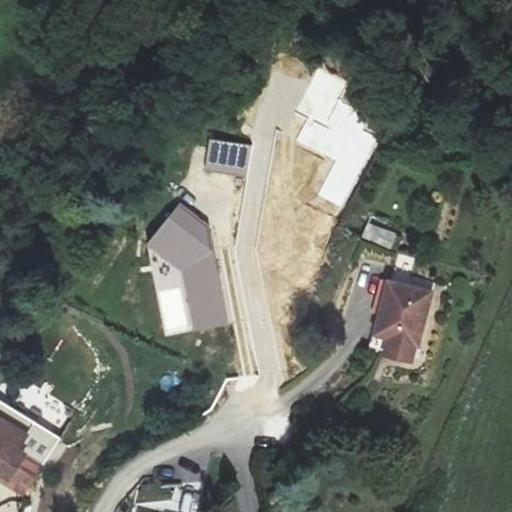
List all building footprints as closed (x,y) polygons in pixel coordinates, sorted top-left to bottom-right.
[(308,119),(298,139),(337,160),(319,195),(342,207),(378,139),(363,131),(369,117),(340,101),(347,81),(318,69),(297,113),(308,119)] [(211,142),(207,166),(244,172),(248,148),(211,142)] [(196,330),(226,325),(206,225),(180,205),(148,245),(185,271),(196,330)] [(367,222),(361,238),(392,248),(397,232),(367,222)] [(381,355),(412,363),(430,288),(387,278),(374,333),(386,336),(381,355)] [(0,480),(24,495),(57,443),(0,407),(0,480)]
